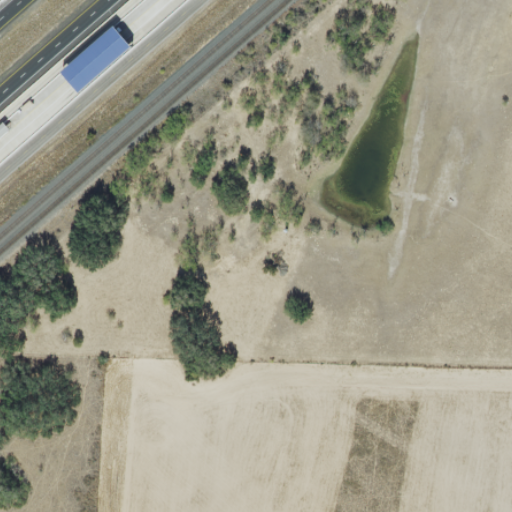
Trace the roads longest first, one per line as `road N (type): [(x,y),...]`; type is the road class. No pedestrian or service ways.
road 1 (tertiary): [(0,176),(201,0)]
road 2 (motorway): [(0,96),(109,0)]
